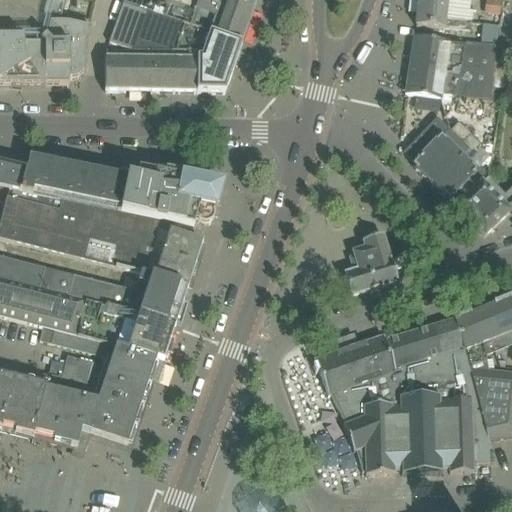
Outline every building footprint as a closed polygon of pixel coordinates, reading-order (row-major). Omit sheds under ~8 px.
[(0,0),(0,89),(8,89),(9,89),(15,90),(21,91),(27,91),(33,91),(39,90),(45,89),(46,87),(69,87),(68,81),(72,81),(75,81),(79,79),(81,77),(83,75),(85,72),(85,68),(85,48),(89,31),(91,24),(78,20),(75,19),(71,19),(68,18),(64,18),(62,18),(63,11),(65,4),(66,0),(0,0)] [(242,48),(258,2),(250,0),(125,0),(124,6),(148,14),(183,26),(242,48)] [(470,33),(471,25),(468,24),(468,21),(469,0),(419,0),(416,29),(444,32),(444,30),(470,33)] [(485,1),(484,15),(500,17),(501,3),(485,1)] [(123,6),(109,45),(134,54),(140,37),(148,14),(124,6),(123,6)] [(183,26),(148,14),(140,37),(181,51),(234,70),(236,65),(238,60),(242,48),(183,26)] [(180,95),(181,51),(140,37),(134,54),(134,60),(133,94),(180,95)] [(414,39),(405,97),(408,97),(433,101),(440,102),(441,96),(455,98),(492,104),(494,81),(496,53),(496,50),(492,47),(480,46),(466,45),(465,48),(464,48),(450,45),(449,45),(434,42),(414,39)] [(225,96),(234,70),(181,51),(180,95),(225,96)] [(133,94),(134,60),(107,60),(107,54),(106,54),(105,94),(133,94)] [(476,151),(481,146),(458,125),(450,133),(449,132),(415,167),(415,172),(436,192),(467,161),(470,164),(480,154),(477,152),(476,151)] [(467,161),(436,192),(448,203),(449,202),(457,210),(489,180),(479,170),(490,159),(480,149),(477,152),(480,154),(470,164),(467,161)] [(9,192),(7,199),(27,204),(80,218),(82,209),(113,215),(120,179),(105,176),(107,169),(98,168),(95,163),(87,162),(83,165),(74,163),(73,163),(72,170),(61,167),(29,161),(26,174),(14,170),(9,192)] [(0,190),(9,192),(14,170),(0,166),(0,190)] [(154,186),(147,221),(173,227),(193,231),(196,223),(198,223),(199,225),(202,227),(204,227),(207,227),(210,226),(212,224),(213,222),(214,219),(214,216),(213,214),(213,212),(216,212),(223,189),(183,181),(184,178),(165,174),(164,177),(156,176),(155,181),(154,186)] [(120,179),(113,215),(135,219),(147,221),(154,186),(143,184),(137,183),(127,181),(120,179)] [(457,210),(456,211),(484,239),(507,217),(511,212),(511,191),(509,192),(505,197),(489,180),(457,210)] [(80,218),(27,204),(7,199),(0,227),(0,240),(126,273),(126,271),(185,290),(186,286),(188,287),(193,271),(194,271),(196,266),(195,265),(201,247),(202,247),(203,246),(171,235),(173,227),(147,221),(135,219),(113,215),(82,209),(80,218)] [(351,299),(398,285),(383,238),(363,244),(365,251),(353,254),(354,259),(350,260),(354,273),(344,276),(351,299)] [(0,319),(43,330),(54,333),(62,335),(70,337),(77,339),(85,341),(92,343),(100,345),(107,347),(115,349),(116,349),(135,355),(156,362),(159,362),(164,364),(175,330),(175,329),(86,302),(85,304),(68,300),(43,293),(45,289),(41,288),(43,279),(45,270),(0,258),(0,319)] [(43,279),(41,288),(45,289),(43,293),(68,300),(85,304),(86,302),(175,329),(188,291),(185,290),(126,271),(126,273),(122,290),(74,278),(45,270),(43,279)] [(511,298),(510,299),(510,298),(493,305),(494,306),(478,312),(483,325),(488,324),(494,341),(496,352),(511,345),(511,298)] [(483,325),(478,312),(470,315),(470,314),(453,320),(454,322),(466,352),(490,444),(505,441),(498,374),(488,373),(486,356),(496,352),(494,341),(488,324),(483,325)] [(454,322),(431,329),(443,361),(436,363),(444,394),(464,476),(473,475),(473,473),(476,473),(476,468),(489,467),(488,444),(490,444),(466,352),(454,322)] [(425,366),(436,363),(443,361),(431,329),(415,334),(425,366)] [(51,346),(54,333),(43,330),(39,344),(51,347),(51,346)] [(104,360),(112,362),(115,349),(107,347),(100,345),(92,343),(85,341),(77,339),(70,337),(62,335),(54,333),(51,346),(59,348),(66,350),(74,352),(81,354),(89,356),(97,358),(104,360)] [(425,366),(415,334),(386,343),(392,362),(396,375),(395,375),(401,396),(444,394),(436,363),(425,366)] [(320,362),(317,367),(328,399),(329,399),(344,429),(343,429),(353,456),(356,455),(362,476),(365,476),(365,479),(394,478),(394,474),(401,474),(402,478),(424,477),(401,396),(395,375),(395,376),(390,358),(383,339),(358,348),(328,359),(320,362)] [(109,369),(90,436),(112,444),(127,449),(130,440),(133,441),(143,411),(140,410),(149,382),(128,376),(135,355),(116,349),(115,349),(112,362),(109,369)] [(154,384),(159,368),(155,366),(156,362),(135,355),(128,376),(149,382),(154,384)] [(109,369),(77,361),(75,369),(52,363),(48,380),(34,436),(78,447),(81,433),(90,436),(109,369)] [(48,380),(0,368),(0,428),(34,436),(48,380)] [(505,441),(511,439),(511,375),(498,374),(505,441)] [(444,394),(401,396),(424,477),(442,477),(442,472),(449,472),(450,476),(464,476),(444,394)] [(278,511),(279,508),(278,502),(276,496),(271,491),(265,488),(258,487),(251,488),(245,492),(241,497),(239,503),(238,510),(238,511),(278,511)]
